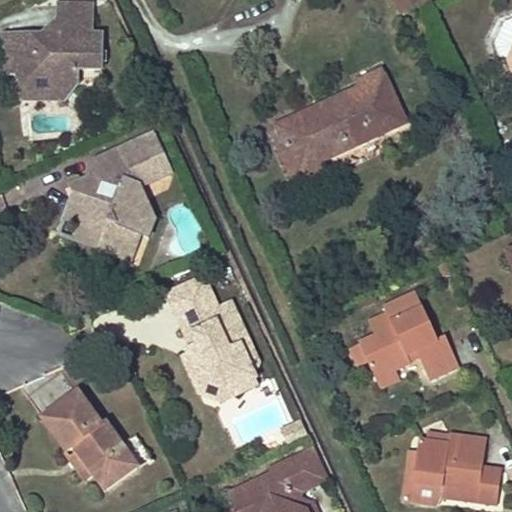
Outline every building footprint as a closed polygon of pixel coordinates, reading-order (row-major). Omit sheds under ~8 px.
[(391,0),(398,14),(426,2),(424,0),(391,0)] [(93,8),(57,7),(56,22),(93,23),(93,8)] [(40,38),(3,38),(3,77),(17,78),(16,83),(38,84),(38,96),(63,97),(64,89),(77,89),(77,74),(101,74),(101,37),(92,37),(93,23),(56,22),(56,45),(40,45),(40,38)] [(56,45),(56,22),(40,38),(40,45),(56,45)] [(502,56),(510,60),(511,55),(511,22),(508,24),(498,44),(502,56)] [(357,90),(276,126),(287,147),(296,168),(318,158),(320,163),(405,124),(382,70),(355,82),(357,90)] [(35,103),(63,104),(77,89),(64,89),(63,97),(38,96),(38,84),(16,83),(16,103),(35,103)] [(132,116),(135,124),(155,114),(151,107),(132,116)] [(71,202),(64,219),(103,233),(100,241),(132,253),(140,236),(147,239),(153,224),(138,191),(168,176),(150,136),(112,154),(93,163),(87,179),(80,197),(71,202)] [(294,182),(323,168),(320,163),(318,158),(296,168),(287,147),(280,151),(294,182)] [(80,197),(87,179),(71,187),(74,193),(71,202),(80,197)] [(103,233),(64,219),(57,238),(129,264),(132,253),(100,241),(103,233)] [(212,315),(197,283),(164,298),(185,343),(194,338),(200,350),(190,355),(180,359),(189,382),(201,377),(206,387),(217,391),(227,387),(233,399),(253,390),(250,383),(255,368),(226,307),(212,315)] [(394,336),(376,344),(380,351),(363,359),(373,378),(376,384),(397,374),(421,362),(431,383),(460,369),(445,339),(438,343),(420,306),(387,321),(390,327),(394,336)] [(390,327),(372,336),(376,344),(394,336),(390,327)] [(194,338),(185,343),(190,355),(200,350),(194,338)] [(373,378),(363,359),(349,365),(358,385),(373,378)] [(397,374),(376,384),(380,393),(401,383),(397,374)] [(201,377),(189,382),(195,396),(219,406),(233,399),(227,387),(217,391),(206,387),(201,377)] [(99,428),(76,396),(42,421),(65,454),(74,447),(96,477),(107,490),(138,468),(103,422),(99,428)] [(284,445),(302,436),(296,423),(278,431),(284,445)] [(445,445),(419,441),(417,454),(412,484),(442,488),(440,498),(494,507),(500,472),(479,468),(483,441),(446,436),(445,445)] [(74,447),(65,454),(88,483),(96,477),(74,447)] [(324,482),(310,452),(265,472),(269,482),(239,496),(246,511),(294,511),(292,511),(296,503),(301,492),(324,482)] [(412,484),(417,454),(407,453),(402,482),(412,484)] [(402,482),(399,502),(439,508),(440,498),(442,488),(412,484),(402,482)] [(246,511),(239,496),(228,500),(233,511),(246,511)] [(309,511),(307,506),(296,503),(292,511),(294,511),(309,511)]
